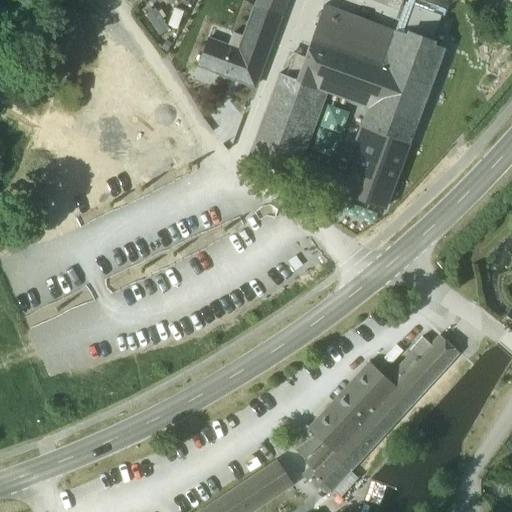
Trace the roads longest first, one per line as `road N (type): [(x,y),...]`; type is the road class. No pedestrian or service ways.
road 1 (secondary): [(370,280),(195,399),(35,472)]
road 2 (unclassified): [(109,0),(237,170),(342,242),(370,280)]
road 3 (secondary): [(511,146),(401,254)]
road 4 (residential): [(401,254),(433,289),(511,346)]
